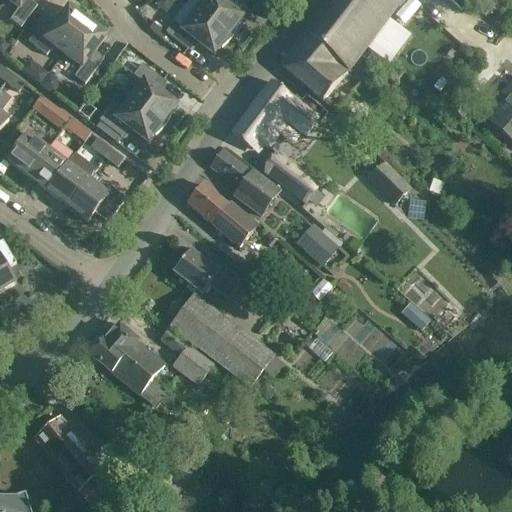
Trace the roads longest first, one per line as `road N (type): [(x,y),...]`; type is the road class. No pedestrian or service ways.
road 1 (residential): [(114,285),(240,112)]
road 2 (residential): [(240,112),(106,0)]
road 3 (residential): [(0,395),(35,376),(114,285)]
road 4 (residential): [(114,285),(0,203)]
road 5 (residential): [(240,112),(321,0)]
